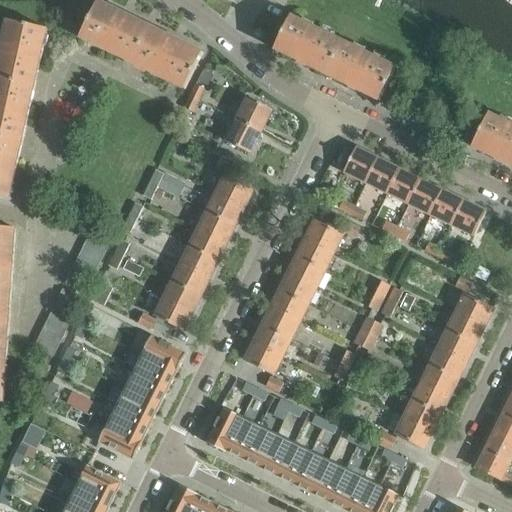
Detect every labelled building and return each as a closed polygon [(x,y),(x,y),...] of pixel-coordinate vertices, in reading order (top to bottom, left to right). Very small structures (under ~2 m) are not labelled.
[(133,64),(151,28),(99,2),(81,39),(133,64)] [(275,51),(379,102),(396,69),(291,17),(275,51)] [(0,58),(0,79),(36,88),(48,31),(8,22),(0,58)] [(203,54),(151,28),(133,64),(185,90),(203,54)] [(203,71),(198,82),(207,87),(212,75),(203,71)] [(0,138),(23,144),(36,88),(0,79),(0,138)] [(196,86),(190,98),(198,102),(204,90),(196,86)] [(198,102),(190,98),(184,110),(192,114),(198,102)] [(249,99),(238,121),(262,133),(273,111),(249,99)] [(473,148),(511,167),(511,125),(489,115),(473,148)] [(262,133),(238,121),(227,143),(251,155),(262,133)] [(0,198),(10,201),(23,144),(0,138),(0,198)] [(344,174),(367,185),(379,160),(356,149),(344,174)] [(367,185),(388,195),(400,170),(379,160),(367,185)] [(220,161),(218,166),(216,169),(229,175),(232,168),(220,161)] [(388,195),(410,206),(422,181),(400,170),(388,195)] [(150,184),(158,188),(165,175),(156,171),(150,184)] [(185,185),(165,175),(158,188),(179,198),(185,185)] [(226,178),(217,196),(244,209),(253,192),(226,178)] [(410,206),(431,216),(443,192),(422,181),(410,206)] [(158,188),(150,184),(144,197),(152,201),(158,188)] [(431,216),(453,227),(465,202),(443,192),(431,216)] [(217,196),(209,213),(236,227),(244,209),(217,196)] [(340,210),(352,216),(356,208),(344,202),(340,210)] [(465,202),(453,227),(474,238),(487,213),(465,202)] [(136,204),(129,218),(137,222),(144,208),(136,204)] [(356,208),(352,216),(364,221),(367,213),(356,208)] [(209,213),(200,231),(227,244),(236,227),(209,213)] [(137,222),(129,218),(123,231),(131,235),(137,222)] [(316,223),(307,240),(335,254),(343,236),(316,223)] [(343,231),(357,238),(361,230),(347,223),(343,231)] [(383,231),(395,237),(398,229),(386,223),(383,231)] [(93,227),(89,236),(108,246),(113,236),(93,227)] [(0,229),(0,287),(13,288),(17,231),(0,229)] [(398,229),(395,237),(406,243),(410,235),(398,229)] [(200,231),(191,249),(218,262),(227,244),(200,231)] [(89,236),(84,246),(103,255),(108,246),(89,236)] [(307,240),(299,258),(326,271),(335,254),(307,240)] [(122,242),(115,254),(123,258),(130,246),(122,242)] [(426,252),(437,258),(441,250),(430,244),(426,252)] [(84,246),(79,255),(99,265),(103,255),(84,246)] [(191,249),(182,266),(210,280),(218,262),(191,249)] [(441,250),(437,258),(449,264),(453,256),(441,250)] [(123,258),(115,254),(109,267),(117,271),(123,258)] [(79,255),(75,265),(94,274),(99,265),(79,255)] [(299,258),(290,275),(317,289),(326,271),(299,258)] [(128,261),(124,270),(131,273),(135,264),(128,261)] [(75,265),(70,274),(89,284),(94,274),(75,265)] [(182,266),(174,284),(201,297),(210,280),(182,266)] [(475,276),(486,282),(490,273),(479,267),(475,276)] [(89,284),(70,274),(65,284),(84,294),(89,284)] [(290,275),(281,293),(308,306),(317,289),(290,275)] [(456,287),(470,294),(474,285),(460,279),(456,287)] [(382,282),(375,296),(383,300),(390,286),(382,282)] [(99,287),(93,301),(104,306),(112,289),(101,283),(99,287)] [(174,284),(165,301),(192,315),(201,297),(174,284)] [(0,287),(0,344),(9,345),(13,288),(0,287)] [(63,289),(58,299),(77,309),(82,299),(63,289)] [(395,289),(389,302),(397,306),(403,293),(395,289)] [(281,293),(272,310),(299,324),(308,306),(281,293)] [(407,295),(401,307),(409,311),(414,299),(407,295)] [(383,300),(375,296),(369,309),(377,313),(383,300)] [(485,326),(493,309),(466,296),(458,313),(485,326)] [(58,299),(54,309),(72,318),(77,309),(58,299)] [(192,315),(165,301),(157,318),(184,332),(192,315)] [(397,306),(389,302),(382,315),(390,319),(397,306)] [(54,309),(49,318),(68,328),(72,318),(54,309)] [(272,310),(263,328),(290,341),(299,324),(272,310)] [(458,313),(449,331),(476,344),(485,326),(458,313)] [(157,321),(143,314),(138,324),(152,331),(155,325),(157,321)] [(86,315),(81,326),(88,329),(93,318),(86,315)] [(49,318),(44,328),(63,338),(68,328),(49,318)] [(367,319),(361,332),(369,336),(375,323),(367,319)] [(375,323),(369,336),(377,339),(383,327),(375,323)] [(155,325),(152,331),(150,334),(169,343),(174,334),(155,325)] [(81,326),(75,336),(83,340),(88,329),(81,326)] [(44,328),(39,338),(58,347),(63,338),(44,328)] [(263,328),(254,345),(282,359),(290,341),(263,328)] [(449,331),(440,348),(467,362),(476,344),(449,331)] [(355,344),(363,348),(369,336),(361,332),(355,344)] [(369,336),(363,348),(371,352),(377,339),(369,336)] [(152,337),(142,356),(177,373),(187,354),(152,337)] [(58,347),(39,338),(34,348),(53,357),(58,347)] [(9,345),(0,344),(0,402),(4,403),(9,345)] [(282,359),(254,345),(245,363),(273,377),(282,359)] [(440,348),(432,366),(459,379),(467,362),(440,348)] [(69,349),(64,360),(71,364),(76,353),(69,349)] [(348,352),(341,365),(349,370),(356,356),(348,352)] [(142,356),(134,373),(169,391),(177,373),(142,356)] [(318,356),(314,364),(326,369),(330,361),(318,356)] [(361,358),(354,371),(363,375),(369,362),(361,358)] [(64,360),(58,371),(66,374),(71,364),(64,360)] [(349,370),(341,365),(335,378),(343,382),(349,370)] [(432,366),(423,383),(450,397),(459,379),(432,366)] [(363,375),(354,371),(348,384),(356,388),(363,375)] [(134,373),(125,390),(160,408),(169,391),(134,373)] [(266,387),(279,394),(284,385),(271,379),(266,387)] [(246,383),(242,391),(253,396),(257,389),(246,383)] [(423,383),(414,401),(441,414),(450,397),(423,383)] [(52,384),(47,394),(54,398),(59,387),(52,384)] [(257,389),(253,396),(264,401),(268,394),(257,389)] [(125,390),(117,408),(152,425),(160,408),(125,390)] [(47,394),(41,405),(49,409),(54,398),(47,394)] [(511,396),(503,415),(511,419),(511,396)] [(280,400),(277,408),(288,413),(291,406),(280,400)] [(414,401),(406,418),(433,432),(441,414),(414,401)] [(291,406),(288,413),(298,418),(302,411),(291,406)] [(117,408),(108,425),(143,442),(152,425),(117,408)] [(223,409),(206,445),(225,454),(242,419),(223,409)] [(494,432),(511,440),(511,419),(503,415),(494,432)] [(315,417),(311,424),(322,430),(326,422),(315,417)] [(433,432),(406,418),(397,436),(424,450),(433,432)] [(242,419),(225,454),(242,462),(259,427),(242,419)] [(326,422),(322,430),(333,435),(337,428),(326,422)] [(108,425),(99,444),(134,461),(143,442),(108,425)] [(259,427),(242,462),(259,471),(276,436),(259,427)] [(511,440),(494,432),(485,451),(511,464),(511,461),(511,440)] [(349,434),(346,441),(357,447),(360,439),(349,434)] [(379,442),(392,449),(396,440),(383,434),(379,442)] [(276,436),(259,471),(277,479),(294,444),(276,436)] [(360,439),(357,447),(367,452),(371,445),(360,439)] [(23,441),(18,451),(25,455),(31,444),(23,441)] [(294,444),(277,479),(294,488),(311,453),(294,444)] [(18,451),(13,462),(20,466),(25,455),(18,451)] [(384,451),(380,458),(391,463),(395,456),(384,451)] [(511,464),(485,451),(476,469),(511,486),(511,476),(506,473),(511,464)] [(311,453),(294,488),(311,496),(328,461),(311,453)] [(395,456),(391,463),(402,469),(406,461),(395,456)] [(328,461),(311,496),(328,505),(345,469),(328,461)] [(89,464),(80,482),(115,500),(124,481),(89,464)] [(345,469),(328,505),(343,511),(346,511),(363,478),(345,469)] [(363,478),(346,511),(367,511),(380,486),(363,478)] [(6,480),(3,491),(10,493),(14,482),(6,480)] [(80,482),(71,501),(93,511),(108,511),(115,500),(80,482)] [(180,486),(166,511),(190,511),(199,495),(180,486)] [(380,486),(367,511),(391,511),(399,496),(380,486)] [(3,491),(0,500),(0,502),(7,505),(10,493),(3,491)] [(199,495),(190,511),(212,511),(216,504),(199,495)] [(93,511),(71,501),(65,511),(93,511)]
